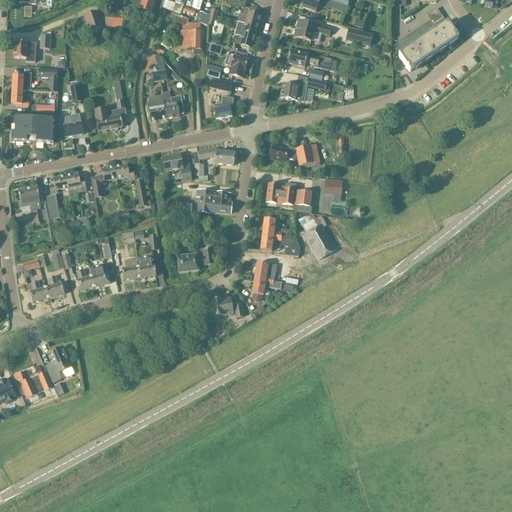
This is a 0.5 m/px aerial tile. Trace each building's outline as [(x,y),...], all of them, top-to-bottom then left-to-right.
[(56,12),(57,0),(53,0),(47,0),(48,12),(56,12)] [(151,14),(155,2),(148,0),(141,0),(139,11),(151,14)] [(201,10),(203,0),(194,0),(193,7),(201,10)] [(304,0),(302,9),(315,13),(317,7),(327,10),(330,3),(347,9),(349,1),(347,0),(304,0)] [(176,2),(173,11),(181,14),(183,8),(182,7),(183,4),(176,2)] [(245,25),(257,29),(260,16),(255,15),(256,10),(250,8),(247,17),(239,14),(237,23),(238,23),(245,25)] [(426,16),(429,22),(440,14),(436,9),(426,16)] [(90,33),(101,29),(95,13),(84,17),(90,33)] [(123,20),(123,15),(106,14),(105,28),(122,29),(129,29),(129,20),(123,20)] [(202,16),(198,15),(196,22),(200,23),(207,26),(207,27),(214,29),(217,17),(210,15),(209,16),(203,14),(202,16)] [(429,22),(433,26),(443,19),(440,14),(429,22)] [(433,26),(434,29),(436,31),(446,24),(443,19),(433,26)] [(358,20),(355,28),(362,30),(364,22),(358,20)] [(294,38),(311,43),(314,33),(329,37),(331,29),(315,25),(315,26),(298,22),(294,38)] [(425,25),(429,32),(434,29),(433,26),(429,22),(425,25)] [(200,24),(207,27),(207,26),(200,23),(200,24),(181,24),(182,33),(180,33),(179,51),(193,51),(193,56),(201,56),(201,33),(200,33),(200,24)] [(257,29),(245,25),(238,23),(234,36),(237,36),(234,45),(251,50),(253,41),(257,29)] [(409,73),(458,40),(447,24),(446,24),(436,31),(398,57),(409,73)] [(420,28),(425,35),(429,32),(425,25),(420,28)] [(420,28),(415,32),(420,39),(425,35),(420,28)] [(370,49),(374,37),(349,30),(346,42),(370,49)] [(410,35),(415,42),(420,39),(415,32),(410,35)] [(405,38),(411,45),(415,42),(410,35),(405,38)] [(40,37),(39,50),(50,51),(51,37),(40,37)] [(405,38),(401,41),(406,49),(411,45),(405,38)] [(406,49),(401,41),(396,44),(401,52),(406,49)] [(35,64),(36,45),(14,44),(13,59),(26,60),(25,63),(35,64)] [(223,50),(210,47),(208,55),(221,58),(223,50)] [(304,68),(305,64),(317,67),(319,60),(307,57),(307,55),(290,51),(287,64),(304,68)] [(248,61),(233,57),(227,55),(224,66),(231,68),(229,77),(241,80),(244,72),(245,72),(248,61)] [(159,69),(159,73),(161,83),(167,81),(165,72),(171,71),(156,57),(159,69)] [(335,73),(337,63),(331,61),(323,60),(321,68),(321,70),(329,72),(335,73)] [(206,77),(212,79),(219,80),(222,70),(209,67),(206,77)] [(321,82),(323,74),(311,71),(309,79),(321,82)] [(13,77),(12,91),(23,92),(29,92),(30,81),(30,80),(38,81),(39,74),(39,72),(33,72),(33,76),(30,76),(17,75),(17,77),(13,77)] [(161,83),(159,73),(151,75),(153,84),(161,83)] [(56,83),(57,75),(39,74),(38,81),(38,82),(56,83)] [(308,79),(306,87),(324,92),(326,84),(308,79)] [(231,85),(211,81),(210,89),(229,93),(231,85)] [(123,101),(121,90),(119,83),(114,84),(115,91),(114,91),(116,103),(117,111),(124,110),(123,101)] [(304,104),(306,89),(282,85),(280,99),(298,101),(298,103),(304,104)] [(78,86),(70,88),(73,105),(81,103),(78,86)] [(345,100),(354,100),(354,90),(345,90),(345,100)] [(23,92),(12,91),(11,105),(21,106),(21,108),(29,108),(29,103),(22,103),(23,92)] [(167,120),(164,103),(163,103),(162,96),(149,99),(150,103),(147,104),(150,123),(167,120)] [(171,101),(164,103),(167,120),(179,118),(179,116),(184,115),(181,98),(171,99),(171,101)] [(233,99),(228,99),(222,98),(221,105),(213,106),(214,111),(216,121),(231,119),(229,108),(232,108),(233,99)] [(36,106),(36,115),(54,115),(55,105),(50,105),(50,107),(36,106)] [(97,133),(122,128),(120,117),(107,119),(106,110),(94,112),(97,133)] [(9,143),(53,145),(54,121),(49,121),(49,117),(24,115),(24,119),(10,119),(9,143)] [(66,139),(83,136),(81,124),(80,124),(79,115),(73,116),(74,125),(64,127),(66,139)] [(343,136),(335,136),(337,160),(345,160),(343,136)] [(286,160),(297,162),(298,168),(320,163),(316,146),(294,150),(289,148),(288,151),(273,147),(269,160),(285,164),(286,160)] [(233,167),(235,154),(217,152),(216,150),(198,153),(199,161),(215,158),(214,165),(233,167)] [(180,156),(163,159),(165,173),(181,171),(183,183),(191,181),(189,165),(182,166),(180,156)] [(198,182),(208,182),(208,177),(204,177),(204,165),(195,165),(194,182),(198,182)] [(114,168),(117,180),(127,178),(128,181),(134,180),(133,171),(128,172),(127,166),(114,168)] [(106,182),(117,180),(114,168),(102,171),(103,177),(98,178),(91,179),(94,199),(102,198),(100,186),(107,185),(106,182)] [(66,178),(68,190),(69,196),(86,193),(84,180),(79,181),(78,175),(66,178)] [(68,190),(66,178),(53,180),(54,186),(49,187),(51,195),(57,194),(57,192),(68,190)] [(325,180),(324,195),(341,197),(342,181),(335,181),(330,180),(325,180)] [(142,181),(134,183),(139,209),(147,207),(142,181)] [(311,209),(309,208),(311,194),(295,192),(283,190),(283,188),(278,187),(268,185),(266,203),(276,204),(276,202),(281,203),(281,205),(293,206),(292,213),(311,216),(311,209)] [(21,208),(40,205),(37,189),(18,192),(21,208)] [(197,198),(199,199),(198,213),(208,215),(208,212),(214,212),(214,213),(230,215),(231,205),(229,204),(230,196),(197,192),(197,198)] [(55,196),(45,198),(49,218),(59,216),(55,196)] [(192,214),(192,205),(188,205),(188,204),(180,203),(179,213),(176,213),(177,208),(172,207),(172,208),(168,208),(168,216),(191,217),(191,214),(192,214)] [(49,224),(46,211),(31,213),(33,227),(49,224)] [(125,225),(124,221),(123,213),(117,214),(119,226),(125,225)] [(79,221),(74,222),(75,230),(80,229),(81,233),(90,231),(88,220),(79,222),(79,221)] [(280,238),(296,240),(287,239),(288,232),(281,231),(281,234),(274,233),(275,221),(264,220),(262,235),(280,238)] [(201,236),(206,236),(205,221),(199,221),(200,228),(194,229),(193,224),(188,225),(189,230),(193,230),(194,237),(201,236)] [(305,236),(319,262),(339,251),(324,226),(305,236)] [(135,243),(133,234),(133,233),(121,236),(123,245),(135,243)] [(298,258),(299,249),(296,240),(280,238),(262,235),(260,251),(271,252),(272,241),(280,242),(279,247),(287,248),(286,257),(298,258)] [(149,239),(150,252),(157,251),(156,238),(149,239)] [(112,259),(109,246),(102,247),(105,261),(112,259)] [(82,249),(71,253),(75,263),(85,259),(82,249)] [(203,268),(214,266),(212,249),(202,251),(203,257),(196,258),(196,256),(176,259),(179,275),(198,272),(198,267),(203,267),(203,268)] [(72,269),(68,255),(61,257),(65,271),(72,269)] [(64,269),(60,256),(51,258),(55,271),(64,269)] [(138,268),(139,279),(155,277),(153,258),(137,260),(138,268)] [(123,281),(139,279),(138,268),(137,260),(137,259),(132,260),(132,261),(125,262),(126,270),(122,270),(123,281)] [(39,268),(37,261),(23,265),(25,272),(39,268)] [(273,282),(281,284),(282,278),(274,276),(275,274),(266,272),(267,266),(256,264),(254,279),(273,282)] [(94,289),(109,285),(106,274),(104,266),(91,269),(93,277),(91,278),(94,289)] [(321,278),(318,269),(309,272),(308,268),(298,271),(302,284),(321,278)] [(94,289),(91,278),(85,279),(83,271),(76,273),(79,281),(75,282),(78,293),(94,289)] [(50,288),(45,289),(48,299),(64,295),(61,285),(60,281),(56,282),(55,277),(48,279),(50,288)] [(273,282),(254,279),(251,295),(262,296),(263,288),(280,291),(281,284),(273,282)] [(48,299),(45,289),(40,290),(38,282),(27,285),(32,304),(48,299)] [(212,318),(233,315),(231,299),(222,300),(209,302),(212,318)] [(243,318),(241,304),(234,305),(236,319),(243,318)] [(265,312),(261,306),(254,311),(258,317),(265,312)] [(50,355),(53,363),(45,367),(53,385),(62,381),(59,374),(71,369),(62,349),(50,355)] [(20,373),(14,376),(17,386),(20,385),(27,401),(38,396),(37,395),(44,392),(45,393),(52,390),(45,374),(24,383),(20,373)] [(6,405),(15,402),(14,399),(15,398),(8,382),(7,382),(5,379),(0,381),(0,404),(5,402),(6,405)] [(60,385),(54,387),(58,397),(64,395),(60,385)]
